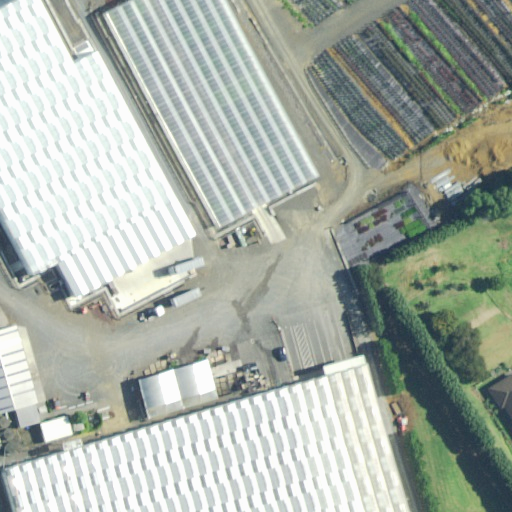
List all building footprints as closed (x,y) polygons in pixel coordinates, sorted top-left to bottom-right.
[(41,0),(9,0),(0,5),(0,217),(32,274),(52,263),(73,300),(193,233),(93,57),(79,65),(41,0)] [(226,0),(123,0),(104,11),(224,224),(322,169),(226,0)] [(7,319),(0,321),(0,411),(33,401),(7,319)] [(117,363),(125,381),(145,373),(137,354),(117,363)] [(0,463),(0,473),(11,511),(392,511),(349,362),(0,463)] [(511,372),(488,388),(511,424),(511,372)] [(157,402),(158,405),(155,407),(157,413),(161,412),(161,414),(180,407),(176,395),(157,402)] [(9,413),(0,415),(0,431),(6,452),(19,448),(9,413)]
